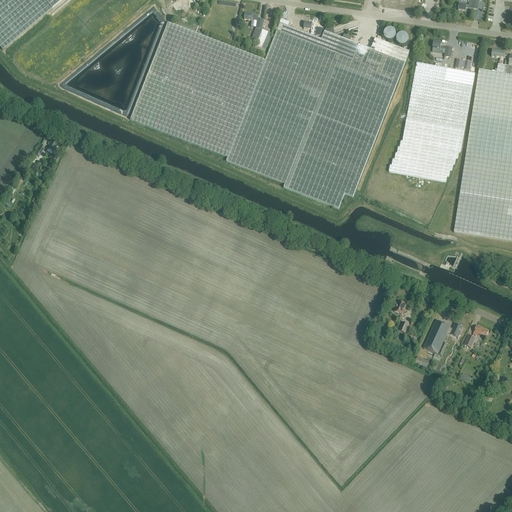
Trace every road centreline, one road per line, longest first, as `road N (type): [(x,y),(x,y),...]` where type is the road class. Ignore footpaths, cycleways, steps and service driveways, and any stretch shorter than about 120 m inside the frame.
road 1 (unclassified): [(511,326),(0,92)]
road 2 (residential): [(511,36),(271,0)]
